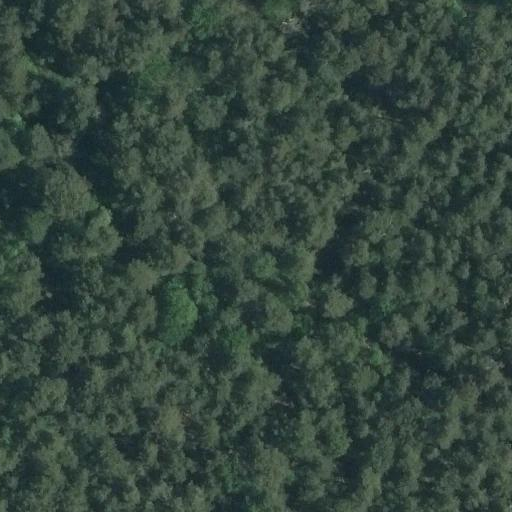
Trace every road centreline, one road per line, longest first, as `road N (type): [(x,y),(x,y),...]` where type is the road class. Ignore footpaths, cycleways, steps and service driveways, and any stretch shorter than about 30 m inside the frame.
road 1 (track): [(75,290),(36,356),(0,395)]
road 2 (track): [(0,193),(16,248),(75,290)]
